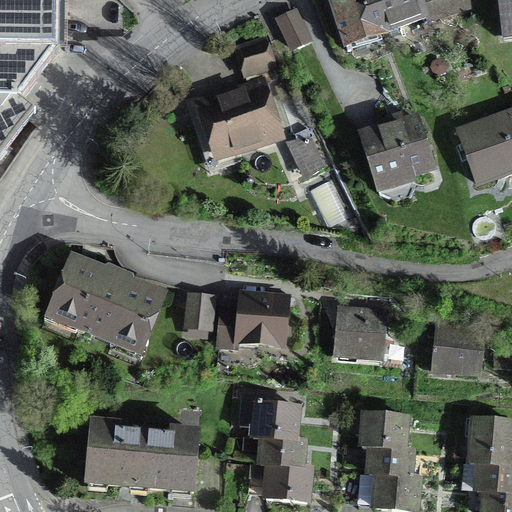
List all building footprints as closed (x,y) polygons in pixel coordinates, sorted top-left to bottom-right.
[(0,0),(0,159),(34,115),(16,103),(53,54),(53,0),(0,0)] [(416,0),(328,0),(347,54),(350,53),(347,46),(424,21),(416,0)] [(511,0),(496,0),(501,38),(511,37),(511,0)] [(293,15),(276,23),(290,52),(307,44),(293,15)] [(276,81),(263,43),(235,52),(244,78),(245,78),(250,91),(246,92),(247,94),(229,100),(228,98),(198,108),(216,160),(236,153),(235,152),(257,145),(258,146),(278,139),(261,88),(267,86),(276,81)] [(511,116),(457,136),(476,187),(497,180),(495,174),(511,168),(511,116)] [(401,126),(399,123),(389,126),(390,130),(359,140),(373,182),(409,170),(411,176),(432,170),(416,122),(401,126)] [(295,143),(291,148),(306,178),(314,176),(321,171),(307,141),(295,143)] [(129,288),(127,284),(106,276),(103,277),(73,265),(52,316),(73,324),(76,331),(111,345),(118,342),(138,350),(159,300),(129,288)] [(325,278),(322,290),(340,296),(344,285),(325,278)] [(208,333),(211,301),(189,299),(185,331),(208,333)] [(239,326),(220,324),(217,351),(237,353),(237,345),(281,349),(285,303),(241,299),(239,326)] [(383,317),(339,313),(335,359),(379,363),(383,317)] [(481,333),(437,328),(433,374),(433,380),(452,382),(454,376),(476,379),(481,333)] [(511,358),(494,355),(493,371),(511,371),(511,358)] [(302,445),(293,444),(295,418),(296,411),(260,408),(260,404),(257,404),(257,403),(241,401),(239,429),(253,430),(252,441),(261,442),(259,468),(249,468),(247,497),(265,499),(264,503),(306,506),(308,482),(308,472),(300,472),(302,448),(302,445)] [(361,451),(369,452),(367,478),(360,478),(357,508),(373,509),(373,511),(414,511),(416,490),(417,482),(408,481),(410,458),(410,455),(402,454),(404,430),(404,420),(363,417),(361,451)] [(511,511),(511,470),(510,470),(511,436),(511,425),(467,423),(466,441),(470,441),(468,467),(462,468),(461,488),(473,489),(475,491),(475,495),(468,494),(466,511),(511,511)] [(90,428),(85,486),(192,496),(197,437),(170,435),(169,440),(116,436),(117,430),(90,428)]
